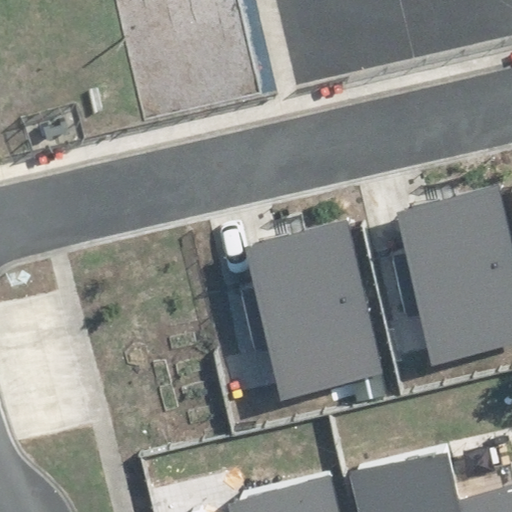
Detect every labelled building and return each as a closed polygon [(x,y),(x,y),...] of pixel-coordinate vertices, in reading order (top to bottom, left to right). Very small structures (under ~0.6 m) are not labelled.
[(511,168),(427,187),(460,336),(511,324),(511,168)] [(373,201),(276,222),(309,374),(406,353),(373,201)] [(149,250),(66,279),(90,347),(173,317),(149,250)] [(62,318),(29,326),(49,404),(82,396),(62,318)] [(511,511),(511,468),(490,473),(479,426),(371,449),(384,511),(511,511)] [(370,511),(357,454),(261,475),(269,511),(370,511)]
